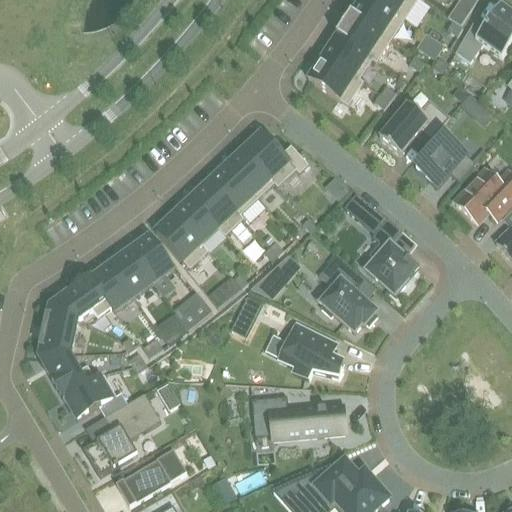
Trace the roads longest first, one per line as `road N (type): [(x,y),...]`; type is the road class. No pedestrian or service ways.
road 1 (residential): [(257,88),(99,235),(20,286),(3,364),(5,394),(72,511)]
road 2 (residential): [(511,469),(463,483),(427,476),(399,452),(389,425),(392,379),(407,347),(469,275)]
road 3 (residential): [(257,88),(469,275)]
road 4 (tertiary): [(63,155),(124,105),(217,0)]
road 5 (tertiary): [(170,0),(110,68),(42,125)]
